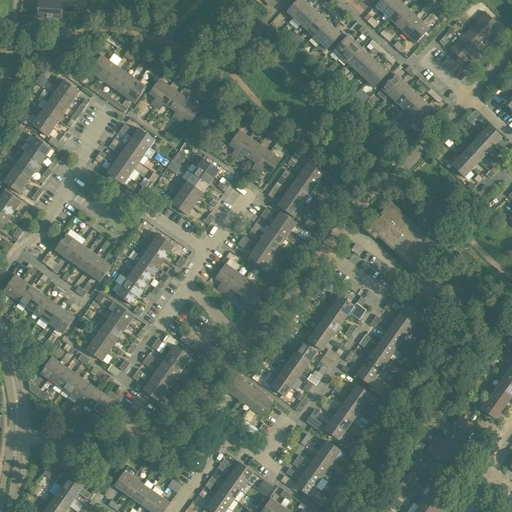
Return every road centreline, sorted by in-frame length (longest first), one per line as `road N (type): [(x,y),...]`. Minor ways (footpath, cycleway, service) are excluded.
road 1 (tertiary): [(322,251),(357,204),(394,178),(468,97)]
road 2 (tertiary): [(16,432),(91,443),(160,432),(192,411)]
road 3 (residential): [(206,251),(137,202),(100,210),(67,191)]
road 4 (tertiary): [(244,348),(271,326),(322,251)]
